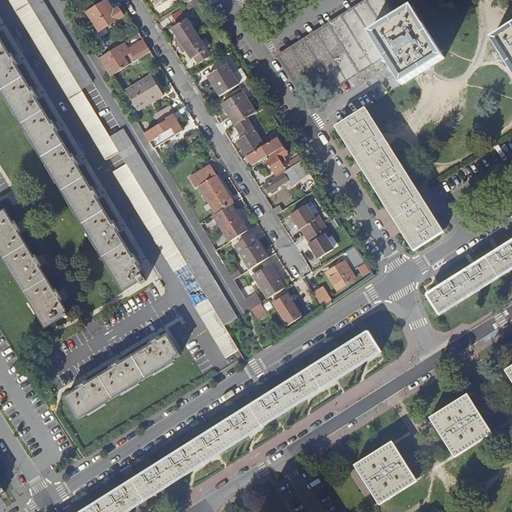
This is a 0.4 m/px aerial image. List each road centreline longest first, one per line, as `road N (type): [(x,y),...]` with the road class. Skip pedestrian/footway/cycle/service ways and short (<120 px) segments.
road 1 (residential): [(47,499),(402,277)]
road 2 (residential): [(226,0),(402,277)]
road 3 (residential): [(296,270),(129,0)]
road 4 (residential): [(281,458),(438,359)]
road 5 (residential): [(402,277),(511,208)]
